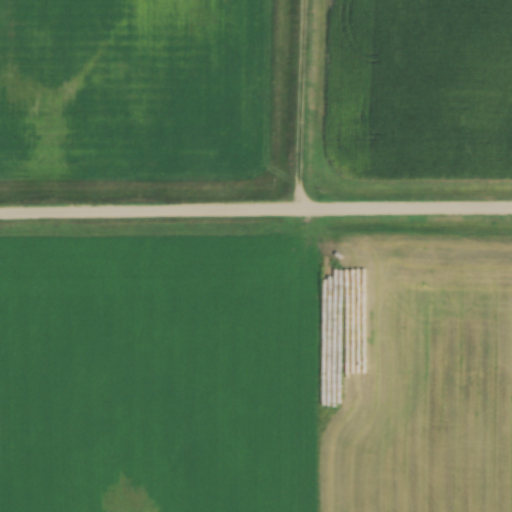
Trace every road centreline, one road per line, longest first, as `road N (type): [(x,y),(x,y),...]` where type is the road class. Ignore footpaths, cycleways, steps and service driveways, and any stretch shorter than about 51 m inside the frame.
road 1 (residential): [(0,210),(511,204)]
road 2 (track): [(298,205),(300,0)]
